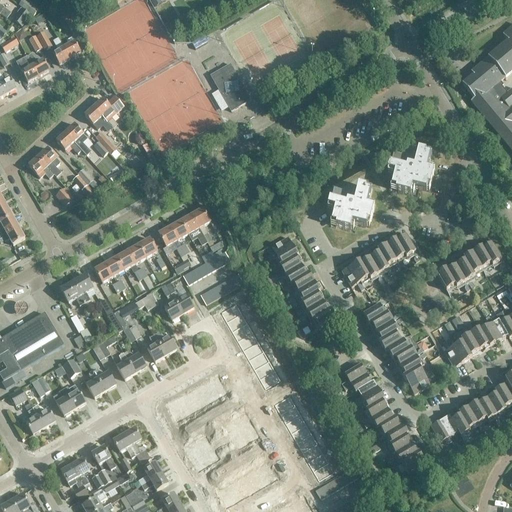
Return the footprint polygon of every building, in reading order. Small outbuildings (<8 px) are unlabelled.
[(33,18),(38,12),(23,1),(19,7),(33,18)] [(8,3),(4,7),(10,15),(14,11),(8,3)] [(17,15),(18,16),(13,22),(22,29),(31,17),(21,10),(17,15)] [(65,10),(64,10),(60,13),(70,32),(76,29),(70,18),(69,17),(65,10)] [(13,34),(16,40),(27,35),(23,29),(13,34)] [(473,77),(462,86),(474,100),(471,103),(511,151),(511,89),(507,94),(505,92),(502,88),(503,87),(500,83),(511,73),(511,29),(503,37),(508,43),(471,74),(473,77)] [(45,34),(37,38),(45,52),(52,48),(45,34)] [(42,50),(35,38),(28,42),(36,54),(42,50)] [(207,44),(203,38),(192,45),(196,51),(207,44)] [(15,39),(1,48),(5,55),(19,46),(15,39)] [(70,61),(62,47),(58,40),(53,43),(58,53),(53,55),(59,67),(70,61)] [(218,46),(226,61),(234,57),(225,42),(218,46)] [(67,44),(62,47),(70,61),(81,55),(75,43),(69,47),(67,44)] [(0,62),(4,69),(9,67),(3,56),(0,57),(0,62)] [(27,58),(39,79),(49,73),(43,62),(35,66),(34,64),(35,62),(32,56),(27,58)] [(39,79),(27,58),(23,61),(26,67),(29,67),(30,69),(21,74),(28,85),(39,79)] [(224,101),(244,89),(230,66),(210,77),(224,101)] [(0,88),(5,97),(16,91),(9,80),(4,83),(0,75),(0,88)] [(401,86),(405,83),(401,77),(397,80),(401,86)] [(244,89),(224,101),(231,113),(251,102),(244,89)] [(103,101),(94,109),(113,131),(118,127),(112,121),(124,109),(114,99),(107,105),(103,101)] [(113,131),(94,109),(85,118),(93,127),(98,123),(105,131),(109,127),(113,131)] [(321,131),(342,118),(339,113),(318,126),(321,131)] [(66,135),(81,152),(87,158),(91,154),(83,145),(88,141),(75,126),(66,135)] [(81,152),(66,135),(56,143),(65,153),(70,148),(72,152),(73,151),(78,156),(81,152)] [(101,135),(96,140),(115,161),(120,157),(116,152),(101,135)] [(103,159),(107,155),(98,145),(94,149),(103,159)] [(60,164),(56,160),(48,151),(38,159),(54,177),(56,179),(61,175),(56,169),(59,166),(60,164)] [(429,193),(435,170),(428,169),(432,155),(418,151),(416,160),(392,154),(387,174),(394,176),(390,190),(413,196),(415,190),(429,193)] [(111,166),(114,163),(108,157),(105,160),(111,166)] [(54,177),(38,159),(29,168),(41,181),(45,177),(49,181),(54,177)] [(82,172),(78,176),(88,187),(89,186),(95,193),(99,190),(82,172)] [(73,182),(82,192),(89,200),(94,196),(77,178),(73,182)] [(98,182),(103,187),(107,183),(101,178),(98,182)] [(369,229),(375,206),(368,205),(372,191),(359,187),(357,196),(333,190),(327,210),(334,212),(330,226),(353,232),(355,226),(369,229)] [(65,208),(69,204),(73,200),(64,191),(56,198),(65,208)] [(13,218),(6,207),(0,211),(0,223),(1,225),(13,218)] [(191,218),(199,231),(210,225),(202,211),(191,218)] [(1,225),(4,231),(0,233),(0,234),(2,239),(19,229),(13,218),(1,225)] [(202,236),(199,231),(191,218),(180,224),(188,237),(189,237),(192,243),(197,241),(202,248),(207,245),(202,236)] [(188,237),(180,224),(169,230),(177,244),(188,237)] [(19,229),(2,239),(5,243),(10,241),(13,247),(25,241),(19,229)] [(177,244),(169,230),(158,236),(166,250),(177,244)] [(202,236),(207,245),(211,242),(206,234),(202,236)] [(417,256),(405,236),(395,242),(406,260),(408,262),(415,258),(414,261),(416,265),(419,263),(416,257),(417,256)] [(275,255),(268,259),(270,262),(274,260),(275,261),(293,250),(287,240),(271,249),(275,255)] [(150,241),(138,248),(146,261),(157,255),(150,241)] [(406,260),(395,242),(387,247),(398,265),(406,260)] [(224,248),(221,243),(209,249),(212,254),(224,248)] [(493,267),(492,268),(494,270),(501,266),(500,269),(502,273),(505,271),(502,265),(503,264),(491,244),(488,245),(482,249),(493,267)] [(184,246),(180,249),(185,257),(189,255),(184,246)] [(398,265),(387,247),(378,252),(389,270),(398,265)] [(146,261),(138,248),(127,254),(135,268),(146,261)] [(185,257),(180,249),(176,251),(181,260),(185,257)] [(493,267),(482,249),(473,255),(484,273),(492,268),(493,267)] [(293,250),(275,261),(280,269),(298,258),(293,250)] [(164,266),(170,262),(166,254),(167,254),(166,252),(159,256),(164,266)] [(389,270),(378,252),(369,258),(385,284),(389,282),(386,278),(383,277),(390,273),(389,270)] [(127,254),(117,260),(124,274),(135,268),(127,254)] [(220,257),(226,267),(230,264),(225,255),(220,257)] [(484,273),(473,255),(464,260),(475,278),(484,273)] [(216,260),(221,269),(226,267),(220,257),(216,260)] [(283,279),(304,267),(298,258),(280,269),(278,270),(282,277),(278,277),(275,278),(277,282),(283,278),(283,279)] [(385,284),(369,258),(360,263),(370,281),(372,284),(379,279),(378,283),(380,286),(385,284)] [(124,274),(117,260),(106,266),(113,280),(124,274)] [(160,260),(156,263),(161,271),(165,268),(160,260)] [(211,263),(216,272),(221,269),(216,260),(211,263)] [(464,260),(455,266),(467,286),(468,285),(471,291),(475,289),(473,286),(469,285),(476,280),(475,278),(464,260)] [(184,271),(191,267),(188,261),(180,265),(184,271)] [(206,265),(212,275),(216,272),(211,263),(206,265)] [(370,281),(360,263),(352,267),(351,268),(362,287),(363,286),(370,281)] [(202,268),(207,277),(212,275),(206,265),(202,268)] [(113,280),(106,266),(94,273),(102,286),(113,280)] [(455,266),(446,271),(457,289),(458,291),(465,287),(464,290),(467,294),(470,292),(466,286),(467,286),(455,266)] [(291,287),(309,276),(304,267),(283,279),(284,280),(278,283),(280,287),(283,285),(284,281),(289,288),(291,287)] [(197,271),(202,280),(207,277),(202,268),(197,271)] [(362,287),(351,268),(342,274),(351,290),(357,287),(361,293),(365,291),(362,287)] [(142,270),(138,273),(143,281),(147,279),(142,270)] [(192,273),(197,283),(202,280),(197,271),(192,273)] [(457,289),(446,271),(437,276),(448,295),(457,289)] [(143,281),(138,273),(134,275),(139,284),(143,281)] [(187,276),(193,285),(197,283),(192,273),(187,276)] [(183,279),(188,288),(193,285),(187,276),(183,279)] [(296,296),(314,285),(309,276),(291,287),(296,296)] [(233,280),(238,289),(243,286),(238,277),(233,280)] [(73,285),(85,306),(90,303),(86,296),(93,292),(85,278),(73,285)] [(228,282),(234,292),(238,289),(233,280),(228,282)] [(224,285),(229,294),(234,292),(228,282),(224,285)] [(121,283),(116,285),(121,293),(125,291),(121,283)] [(85,306),(73,285),(60,292),(68,306),(76,302),(80,309),(85,306)] [(121,293),(116,285),(112,288),(117,296),(121,293)] [(219,288),(224,297),(229,294),(224,285),(219,288)] [(314,285),(296,296),(301,304),(320,293),(314,285)] [(214,290),(220,300),(224,297),(219,288),(214,290)] [(209,293),(215,302),(220,300),(214,290),(209,293)] [(507,295),(503,290),(494,295),(498,301),(507,295)] [(205,296),(210,305),(215,302),(209,293),(205,296)] [(305,315),(325,303),(324,301),(320,293),(301,304),(299,306),(304,313),(300,312),(296,314),(299,318),(304,314),(305,315)] [(175,295),(171,297),(183,318),(194,312),(186,298),(179,302),(175,295)] [(200,299),(205,308),(210,305),(205,296),(200,299)] [(152,297),(146,300),(153,311),(158,308),(152,297)] [(183,318),(171,297),(166,300),(170,307),(164,311),(172,325),(183,318)] [(146,300),(141,303),(144,308),(147,314),(153,311),(146,300)] [(105,315),(111,312),(105,302),(100,305),(105,315)] [(144,308),(141,303),(135,306),(139,312),(144,308)] [(313,323),(331,312),(325,303),(305,315),(305,316),(299,319),(301,323),(305,321),(306,317),(310,324),(313,323)] [(235,306),(220,315),(226,325),(241,316),(235,306)] [(382,306),(363,317),(369,326),(387,315),(382,306)] [(127,310),(119,314),(123,321),(131,317),(127,310)] [(111,312),(105,315),(117,336),(123,333),(111,312)] [(318,332),(336,321),(331,312),(313,323),(318,332)] [(505,321),(500,324),(508,338),(508,339),(509,341),(511,338),(511,324),(504,312),(501,314),(505,321)] [(119,314),(114,317),(122,331),(127,328),(123,321),(119,314)] [(387,315),(369,326),(374,335),(395,323),(394,323),(400,319),(398,316),(394,318),(394,321),(389,314),(387,315)] [(0,377),(4,384),(2,385),(6,392),(16,386),(16,385),(27,379),(23,373),(64,348),(45,316),(2,342),(0,339),(0,377)] [(226,325),(231,334),(247,325),(241,316),(226,325)] [(79,336),(84,333),(81,328),(78,322),(76,318),(71,321),(79,336)] [(459,318),(451,323),(457,333),(461,331),(465,329),(459,318)] [(500,324),(499,322),(493,326),(489,319),(485,321),(488,325),(499,344),(508,339),(508,338),(500,324)] [(395,323),(374,335),(376,338),(380,345),(398,334),(400,333),(396,325),(399,326),(403,324),(401,320),(395,324),(395,323)] [(247,325),(231,334),(237,344),(252,335),(247,325)] [(488,325),(479,331),(490,349),(499,344),(488,325)] [(470,334),(469,334),(481,354),(490,349),(479,331),(478,328),(471,333),(472,329),(470,326),(466,328),(470,334)] [(127,328),(122,331),(130,346),(136,343),(127,328)] [(136,342),(141,339),(135,328),(130,331),(136,342)] [(481,355),(468,334),(465,329),(461,331),(463,334),(467,335),(460,340),(461,342),(472,360),(481,355)] [(87,331),(84,332),(84,333),(79,336),(80,337),(86,347),(93,342),(87,331)] [(398,334),(380,345),(385,354),(387,352),(403,342),(398,334)] [(252,335),(237,344),(242,353),(258,345),(252,335)] [(158,336),(154,339),(166,359),(177,353),(168,339),(162,343),(158,336)] [(80,337),(74,341),(79,350),(86,347),(80,337)] [(113,339),(98,348),(105,361),(110,358),(106,351),(116,345),(113,339)] [(166,359),(154,339),(149,341),(153,348),(147,352),(155,366),(166,359)] [(405,341),(403,342),(387,352),(392,361),(411,350),(405,341)] [(451,347),(462,366),(472,360),(461,342),(451,347)] [(444,355),(454,371),(462,366),(449,343),(446,344),(450,351),(444,355)] [(258,345),(242,353),(248,363),(263,354),(258,345)] [(105,361),(98,348),(93,352),(100,364),(105,361)] [(413,349),(411,350),(392,361),(398,370),(418,358),(418,357),(424,354),(422,350),(418,352),(417,356),(413,349)] [(128,354),(123,357),(135,377),(146,371),(138,357),(132,361),(128,354)] [(263,354),(248,363),(253,373),(268,364),(263,354)] [(419,359),(418,358),(398,370),(404,379),(422,368),(424,367),(420,360),(423,361),(427,358),(425,355),(419,359)] [(79,365),(86,362),(82,356),(75,360),(79,365)] [(135,377),(123,357),(119,359),(123,366),(116,370),(124,384),(135,377)] [(68,366),(75,379),(80,376),(73,363),(68,366)] [(268,364),(253,373),(259,382),(274,374),(268,364)] [(75,379),(68,366),(62,370),(70,382),(75,379)] [(343,390),(366,376),(361,367),(345,377),(348,383),(341,387),(343,390)] [(409,388),(427,377),(422,368),(404,379),(409,388)] [(93,375),(105,395),(116,389),(108,375),(101,379),(97,372),(93,375)] [(274,374),(259,382),(264,392),(280,383),(274,374)] [(432,374),(427,377),(409,388),(414,397),(430,388),(427,382),(434,378),(432,374)] [(105,395),(93,375),(88,377),(92,384),(86,388),(94,401),(105,395)] [(371,385),(366,376),(343,390),(345,393),(352,389),(356,395),(358,393),(371,385)] [(37,382),(44,396),(50,393),(42,379),(37,382)] [(224,394),(215,379),(205,385),(214,400),(224,394)] [(37,382),(36,382),(31,386),(40,400),(45,397),(44,396),(37,382)] [(379,393),(374,384),(371,385),(358,393),(361,399),(354,403),(356,407),(361,404),(379,393)] [(205,406),(214,400),(205,385),(196,391),(205,406)] [(68,389),(63,392),(75,413),(85,406),(77,393),(75,388),(69,392),(68,389)] [(511,401),(504,388),(495,393),(506,412),(511,408),(511,401)] [(195,412),(205,406),(196,391),(186,397),(195,412)] [(27,402),(21,392),(10,398),(16,408),(27,402)] [(75,413),(63,392),(58,395),(62,402),(56,406),(64,419),(75,413)] [(379,393),(361,404),(366,413),(384,402),(379,393)] [(495,393),(486,399),(498,420),(499,419),(502,425),(506,423),(504,419),(500,418),(507,414),(506,412),(495,393)] [(186,417),(195,412),(186,397),(177,402),(186,417)] [(288,398),(273,407),(279,417),(294,408),(288,398)] [(486,399),(477,405),(488,423),(489,425),(496,421),(495,424),(498,428),(501,426),(498,420),(486,399)] [(176,423),(186,417),(177,402),(167,408),(176,423)] [(390,411),(384,402),(366,413),(364,414),(369,421),(365,420),(361,423),(363,426),(369,422),(370,423),(390,411)] [(477,405),(468,410),(479,428),(488,423),(477,405)] [(32,411),(44,431),(55,424),(48,412),(41,415),(37,408),(32,411)] [(285,426),(300,417),(294,408),(279,417),(285,426)] [(468,410),(459,415),(470,433),(479,428),(468,410)] [(44,431),(32,411),(27,414),(31,421),(25,425),(28,430),(32,437),(44,431)] [(377,431),(396,420),(390,411),(370,423),(370,424),(364,427),(366,431),(370,429),(371,425),(375,432),(377,431)] [(249,424),(242,412),(223,423),(230,435),(249,424)] [(450,420),(463,441),(464,441),(467,446),(470,444),(468,440),(465,440),(472,436),(470,433),(459,415),(450,420)] [(300,417),(285,426),(290,436),(305,427),(300,417)] [(449,418),(440,424),(449,440),(455,437),(459,444),(463,441),(450,420),(449,418)] [(385,438),(401,429),(396,420),(377,431),(382,440),(385,438)] [(249,424),(230,435),(237,447),(256,436),(249,424)] [(449,440),(440,424),(431,429),(444,452),(448,450),(444,443),(449,440)] [(311,436),(305,427),(290,436),(295,445),(311,436)] [(401,429),(385,438),(390,447),(408,436),(403,427),(401,429)] [(135,431),(124,438),(136,458),(141,455),(137,449),(135,450),(133,447),(142,443),(135,431)] [(201,436),(182,447),(189,459),(208,448),(201,436)] [(295,445),(301,455),(316,446),(311,436),(295,445)] [(393,458),(414,446),(408,436),(390,447),(388,449),(392,456),(389,455),(385,457),(387,461),(393,457),(393,458)] [(136,458),(124,438),(113,444),(120,455),(128,451),(129,453),(128,455),(131,461),(136,458)] [(376,454),(383,450),(380,444),(372,449),(376,454)] [(316,446),(301,455),(307,465),(322,455),(316,446)] [(419,455),(414,446),(393,458),(394,458),(388,462),(390,466),(393,463),(394,460),(399,467),(401,466),(419,455)] [(189,459),(196,471),(215,460),(208,448),(189,459)] [(109,471),(115,468),(111,461),(104,449),(92,456),(99,468),(105,464),(109,471)] [(141,455),(136,458),(141,466),(149,462),(144,453),(141,455)] [(452,465),(459,461),(454,453),(447,457),(452,465)] [(322,455),(307,465),(312,474),(327,465),(322,455)] [(425,464),(419,455),(401,466),(406,475),(425,464)] [(230,457),(225,460),(228,466),(233,463),(230,457)] [(72,468),(84,489),(89,486),(85,480),(83,481),(81,478),(90,473),(83,462),(72,468)] [(126,475),(130,472),(124,462),(119,465),(126,475)] [(256,470),(265,485),(274,479),(265,464),(256,470)] [(141,488),(161,476),(155,465),(144,472),(148,480),(146,482),(144,480),(138,483),(141,488)] [(327,465),(312,474),(318,484),(333,475),(327,465)] [(84,489),(72,468),(61,474),(70,489),(75,486),(78,491),(73,494),(79,503),(88,497),(83,489),(84,489)] [(255,490),(265,485),(256,470),(246,475),(255,490)] [(348,474),(353,483),(358,481),(352,471),(348,474)] [(105,488),(106,488),(112,484),(105,473),(99,477),(105,488)] [(343,477),(348,486),(353,483),(348,474),(343,477)] [(237,481),(246,496),(255,490),(246,475),(237,481)] [(119,487),(130,481),(127,476),(116,483),(119,487)] [(161,476),(141,488),(144,493),(150,489),(149,487),(152,486),(156,494),(168,487),(161,476)] [(475,476),(462,484),(466,491),(479,482),(475,476)] [(338,480),(344,489),(348,486),(343,477),(338,480)] [(91,481),(97,492),(104,488),(98,478),(91,481)] [(333,483),(339,492),(344,489),(338,480),(333,483)] [(236,502),(246,496),(237,481),(227,487),(236,502)] [(124,485),(127,491),(132,488),(129,482),(124,485)] [(106,488),(94,496),(97,500),(104,496),(109,493),(118,488),(115,483),(106,488)] [(329,485),(334,495),(339,492),(333,483),(329,485)] [(324,488),(329,497),(334,495),(329,485),(324,488)] [(227,508),(236,502),(227,487),(218,493),(227,508)] [(319,491),(325,500),(329,497),(324,488),(319,491)] [(315,494),(320,503),(325,500),(319,491),(315,494)] [(141,501),(139,502),(134,494),(126,498),(133,511),(136,511),(145,507),(141,501)] [(361,496),(366,505),(371,503),(365,494),(361,496)] [(104,496),(97,500),(82,509),(83,511),(101,511),(102,511),(99,505),(107,501),(104,496)] [(356,499),(361,508),(366,505),(361,496),(356,499)] [(32,511),(31,510),(23,497),(12,503),(17,511),(32,511)] [(172,511),(180,508),(173,497),(162,503),(167,511),(166,511),(163,511),(161,511),(172,511)] [(310,511),(302,498),(291,505),(295,511),(310,511)] [(351,502),(357,511),(361,508),(356,499),(351,502)] [(347,505),(350,511),(355,511),(357,511),(351,502),(347,505)] [(17,511),(12,503),(1,510),(2,511),(17,511)]
